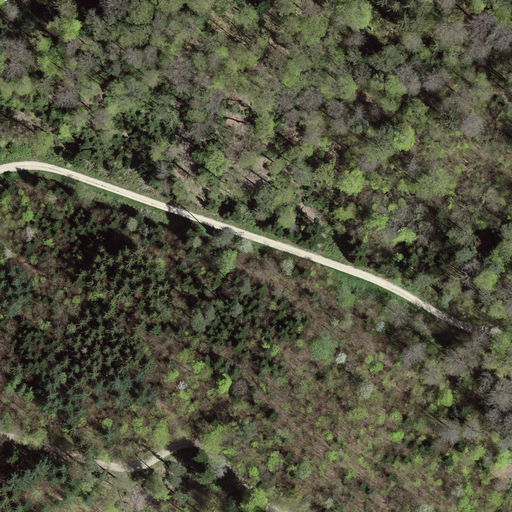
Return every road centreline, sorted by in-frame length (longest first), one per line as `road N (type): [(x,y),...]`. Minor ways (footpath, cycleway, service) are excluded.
road 1 (track): [(0,168),(39,164),(379,278),(466,327),(511,331)]
road 2 (track): [(89,460),(124,469),(183,441),(213,444),(283,511)]
